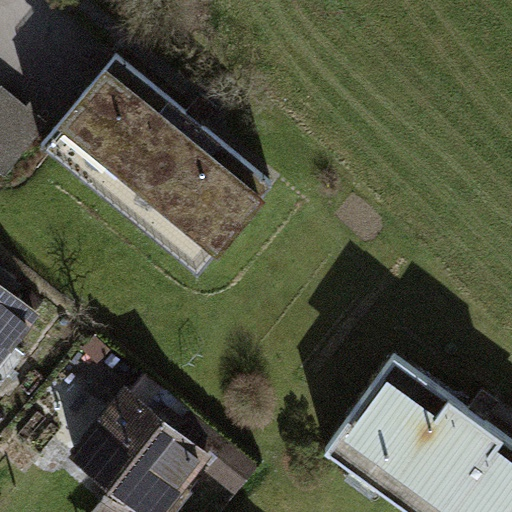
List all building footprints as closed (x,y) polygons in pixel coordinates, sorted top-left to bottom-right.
[(51,118),(36,137),(204,274),(275,178),(110,44),(51,118)] [(51,118),(0,79),(0,179),(36,137),(51,118)] [(0,274),(0,365),(44,309),(0,274)] [(511,511),(511,429),(398,349),(329,442),(421,511),(511,511)] [(126,379),(65,449),(131,501),(145,511),(162,511),(200,468),(214,451),(180,423),(126,379)] [(192,407),(180,423),(214,451),(200,468),(240,497),(261,462),(192,407)] [(145,511),(131,501),(125,511),(145,511)]
